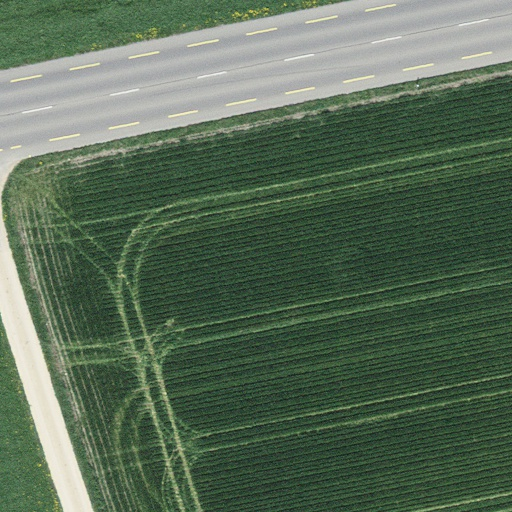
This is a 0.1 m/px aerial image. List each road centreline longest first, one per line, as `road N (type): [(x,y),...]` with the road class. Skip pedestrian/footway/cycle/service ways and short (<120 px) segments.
road 1 (primary): [(511,15),(0,118)]
road 2 (track): [(81,511),(0,266)]
